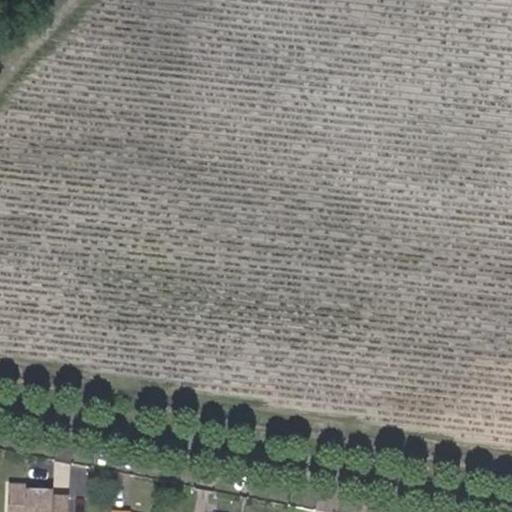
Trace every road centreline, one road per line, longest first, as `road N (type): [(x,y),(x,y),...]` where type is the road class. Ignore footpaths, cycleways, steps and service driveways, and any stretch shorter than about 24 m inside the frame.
road 1 (track): [(75,0),(0,81),(0,364),(511,457)]
road 2 (residential): [(511,506),(0,408)]
